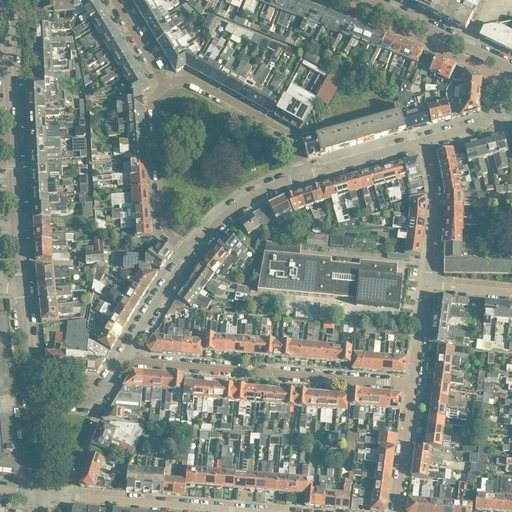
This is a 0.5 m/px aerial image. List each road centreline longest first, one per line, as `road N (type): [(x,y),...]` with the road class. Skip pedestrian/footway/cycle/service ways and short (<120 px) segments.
road 1 (residential): [(126,353),(145,362),(413,386)]
road 2 (residential): [(20,287),(7,39)]
road 3 (residential): [(252,511),(42,496)]
road 4 (residential): [(191,253),(162,224),(152,108),(166,85)]
road 5 (residential): [(166,85),(195,85),(285,134),(302,175)]
road 6 (residential): [(511,69),(370,0)]
road 7 (residential): [(426,284),(434,197),(423,143)]
road 8 (unclassified): [(191,253),(241,203),(302,175)]
road 9 (residential): [(413,386),(396,511)]
road 10 (unclassified): [(302,175),(423,143)]
